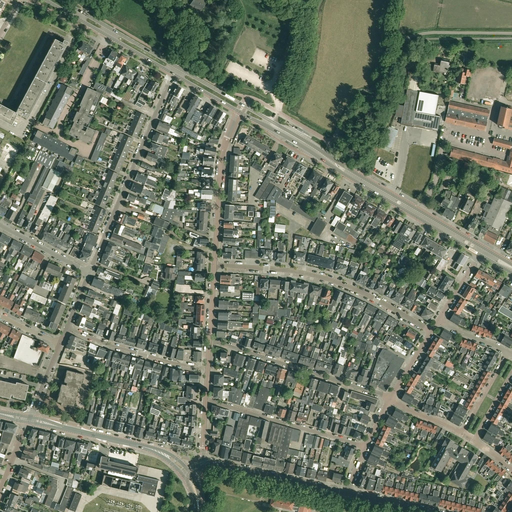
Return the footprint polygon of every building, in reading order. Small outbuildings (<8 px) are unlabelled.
[(193,0),(190,5),(194,7),(200,11),(206,1),(204,0),(193,0)] [(0,103),(0,118),(11,125),(17,113),(27,118),(68,42),(64,40),(62,43),(55,39),(16,112),(0,103)] [(83,53),(88,44),(86,43),(85,43),(83,42),(79,48),(75,54),(77,55),(80,51),(83,53)] [(91,46),(88,44),(83,53),(80,57),(86,61),(90,54),(89,54),(93,48),(91,47),(91,46)] [(103,64),(100,72),(103,74),(108,66),(107,66),(111,60),(116,63),(119,58),(116,56),(118,54),(117,54),(117,53),(115,52),(112,51),(107,59),(106,58),(103,64)] [(121,55),(117,63),(113,70),(120,74),(124,67),(122,65),(126,58),(121,55)] [(442,58),(442,57),(440,65),(438,65),(438,64),(434,63),(433,71),(439,72),(439,70),(447,71),(446,74),(447,70),(448,70),(448,69),(447,69),(449,59),(449,60),(442,59),(442,58)] [(81,68),(79,73),(83,75),(85,70),(87,66),(84,64),(83,64),(81,68)] [(131,69),(128,67),(128,68),(126,67),(121,74),(121,75),(119,79),(121,81),(124,76),(126,77),(131,69)] [(134,70),(131,69),(126,77),(129,79),(126,83),(129,85),(136,72),(134,71),(134,70)] [(463,73),(459,72),(457,82),(464,84),(466,75),(469,76),(470,70),(464,69),(463,73)] [(401,124),(414,126),(433,130),(438,131),(441,116),(416,111),(423,74),(411,72),(404,106),(402,118),(401,124)] [(133,88),(135,89),(143,76),(141,76),(142,75),(139,73),(139,74),(138,74),(134,81),(137,82),(133,88)] [(144,77),(143,76),(135,89),(137,90),(141,85),(143,86),(147,79),(146,78),(144,77)] [(103,91),(106,86),(96,82),(93,87),(98,89),(103,91)] [(152,82),(149,87),(148,88),(145,86),(142,92),(147,95),(149,91),(153,93),(157,85),(152,82)] [(70,95),(73,89),(67,86),(67,87),(65,86),(66,86),(65,86),(62,84),(62,85),(61,85),(60,86),(61,87),(59,90),(70,95)] [(110,95),(111,92),(113,89),(106,85),(104,91),(110,95)] [(170,101),(172,102),(181,88),(177,85),(171,94),(173,95),(170,101)] [(77,138),(90,144),(95,131),(88,127),(103,91),(98,89),(97,92),(87,88),(79,106),(81,106),(78,112),(77,112),(72,121),(74,122),(68,134),(75,137),(75,136),(77,137),(77,138)] [(179,99),(185,90),(181,88),(172,102),(170,105),(173,106),(178,98),(179,99)] [(56,95),(67,101),(70,95),(59,90),(57,94),(57,93),(56,95)] [(56,95),(54,99),(53,101),(64,106),(67,101),(56,95)] [(187,112),(188,113),(197,97),(193,95),(188,105),(187,107),(188,108),(187,110),(188,111),(187,112)] [(109,101),(102,97),(100,102),(102,103),(100,106),(103,108),(104,104),(106,105),(108,107),(110,104),(108,103),(109,101)] [(197,97),(188,113),(186,118),(189,120),(192,114),(193,114),(196,109),(199,104),(201,100),(197,97)] [(51,107),(61,112),(64,106),(53,101),(52,102),(53,103),(51,107)] [(459,125),(459,124),(463,104),(450,101),(446,121),(452,123),(452,124),(459,125)] [(202,125),(203,124),(205,120),(213,107),(209,104),(206,110),(204,113),(202,117),(204,118),(203,119),(200,124),(202,125)] [(470,106),(463,104),(459,124),(465,126),(470,106)] [(511,108),(509,108),(509,107),(504,105),(503,107),(501,106),(497,124),(500,125),(500,127),(507,129),(510,118),(511,118),(511,109),(511,108)] [(61,112),(51,107),(50,106),(49,108),(50,108),(48,112),(58,118),(61,112)] [(465,126),(472,127),(476,107),(470,106),(465,126)] [(205,120),(207,121),(210,117),(212,118),(214,113),(217,109),(213,107),(205,120)] [(490,110),(476,107),(472,127),(485,130),(490,110)] [(192,118),(197,122),(202,113),(196,110),(192,118)] [(215,120),(213,125),(211,128),(214,129),(215,126),(223,112),(219,110),(214,119),(215,120)] [(45,118),(55,123),(58,118),(48,112),(47,112),(46,114),(47,114),(45,118)] [(131,114),(131,116),(143,121),(146,116),(137,112),(135,116),(131,114)] [(226,114),(223,112),(215,126),(217,127),(219,122),(223,125),(225,121),(223,120),(226,114)] [(166,115),(163,121),(169,124),(172,118),(166,115)] [(132,123),(141,127),(143,121),(131,116),(130,118),(133,119),(132,123)] [(45,118),(43,120),(42,122),(43,122),(42,124),(45,125),(44,125),(45,125),(47,126),(46,126),(47,126),(47,127),(48,126),(53,129),(55,123),(45,118)] [(173,133),(178,135),(179,132),(169,128),(170,126),(159,121),(157,125),(173,132),(173,133)] [(127,125),(126,127),(139,132),(141,127),(132,123),(130,126),(127,125)] [(177,136),(178,135),(173,133),(173,132),(157,125),(156,130),(167,135),(168,132),(177,136)] [(181,130),(190,135),(192,131),(183,126),(181,130)] [(136,138),(139,132),(126,127),(126,129),(129,130),(127,134),(136,138)] [(43,133),(38,130),(35,136),(34,137),(33,141),(33,142),(34,143),(35,142),(38,144),(43,133)] [(155,132),(153,136),(168,142),(169,140),(163,138),(164,135),(155,132)] [(43,147),(44,146),(49,136),(43,133),(38,144),(42,146),(41,146),(43,147)] [(116,136),(115,139),(130,145),(133,139),(124,135),(122,139),(116,136)] [(247,146),(252,138),(247,135),(245,138),(242,137),(238,143),(243,146),(244,144),(247,146)] [(44,146),(47,148),(47,149),(49,150),(55,139),(49,136),(44,146)] [(247,146),(252,149),(256,141),(252,138),(247,146)] [(511,148),(511,143),(511,142),(494,138),(493,144),(511,148)] [(55,152),(60,142),(55,139),(49,150),(50,151),(51,150),(55,152)] [(119,147),(128,151),(130,145),(115,139),(114,140),(121,143),(119,147)] [(252,149),(256,151),(261,144),(256,141),(252,149)] [(60,142),(55,152),(54,153),(56,154),(56,153),(60,155),(66,145),(60,142)] [(150,145),(149,145),(148,147),(149,148),(149,149),(156,152),(155,155),(163,159),(164,156),(162,155),(165,148),(164,147),(159,145),(156,144),(155,145),(151,143),(150,145)] [(197,146),(197,148),(215,152),(216,148),(213,147),(214,143),(208,143),(206,143),(205,147),(197,146)] [(256,151),(261,154),(266,146),(261,144),(256,151)] [(25,149),(33,154),(35,149),(27,145),(25,149)] [(66,158),(71,147),(66,145),(60,155),(60,156),(62,157),(62,156),(66,158)] [(271,149),(266,146),(261,154),(266,157),(271,149)] [(66,158),(69,160),(70,161),(71,160),(71,161),(73,157),(73,158),(73,157),(74,156),(77,150),(71,147),(66,158)] [(114,149),(113,150),(126,156),(128,151),(119,147),(117,150),(114,149)] [(472,163),(474,153),(453,147),(450,157),(472,163)] [(215,152),(197,148),(196,151),(204,152),(204,154),(214,156),(215,152)] [(123,162),(126,156),(113,150),(113,152),(116,153),(114,158),(123,162)] [(148,152),(145,158),(154,162),(155,161),(160,163),(161,161),(161,160),(162,158),(148,152)] [(39,163),(45,166),(50,168),(55,159),(52,157),(51,158),(39,153),(35,161),(39,163)] [(269,164),(272,167),(276,169),(279,163),(280,163),(282,159),(281,159),(282,158),(279,156),(279,155),(276,153),(272,158),(270,160),(271,161),(269,164)] [(483,166),(486,156),(474,153),(472,163),(483,166)] [(78,155),(74,163),(80,165),(83,158),(78,155)] [(296,161),(287,156),(281,165),(284,167),(280,172),(284,175),(288,169),(290,170),(296,161)] [(495,169),(498,159),(493,158),(486,156),(483,166),(495,169)] [(110,160),(109,161),(121,167),(123,162),(114,158),(113,161),(110,160)] [(70,166),(55,159),(50,168),(49,171),(48,174),(46,176),(45,179),(44,181),(43,184),(41,186),(52,191),(61,173),(62,174),(64,171),(67,172),(70,166)] [(103,161),(108,163),(112,165),(110,168),(119,172),(121,167),(109,161),(104,159),(103,161)] [(511,161),(507,161),(507,162),(502,161),(502,160),(498,159),(495,169),(511,173),(511,161)] [(157,170),(158,169),(142,162),(140,167),(154,173),(155,171),(158,172),(158,171),(157,170)] [(297,168),(292,177),(291,178),(293,179),(295,176),(301,179),(299,183),(303,185),(307,180),(301,177),(307,168),(306,168),(306,167),(304,166),(303,166),(301,165),(298,169),(297,168)] [(100,171),(99,173),(116,180),(118,174),(109,170),(107,174),(100,171)] [(316,172),(314,171),(310,177),(309,177),(307,180),(303,185),(299,192),(304,194),(311,183),(310,182),(311,181),(315,183),(318,178),(320,179),(322,176),(319,174),(316,172)] [(137,172),(136,177),(154,184),(155,182),(146,178),(147,176),(137,172)] [(106,178),(104,182),(113,186),(116,180),(99,173),(98,175),(106,178)] [(153,187),(154,184),(136,177),(134,181),(144,185),(144,183),(153,187)] [(323,201),(324,199),(326,196),(325,195),(333,183),(330,182),(330,180),(328,179),(326,180),(320,190),(323,192),(322,194),(323,194),(320,200),(323,201)] [(99,186),(111,191),(113,186),(104,182),(103,185),(100,184),(99,186)] [(146,188),(143,187),(133,183),(131,187),(150,194),(151,192),(145,190),(146,188)] [(264,192),(263,195),(261,197),(260,199),(264,199),(267,200),(271,200),(276,200),(277,200),(280,195),(282,191),(269,183),(269,184),(267,187),(266,189),(264,192)] [(324,199),(327,201),(329,196),(330,197),(333,192),(335,193),(339,186),(339,185),(337,184),(336,184),(335,183),(328,195),(327,194),(326,196),(324,199)] [(101,189),(100,193),(109,197),(111,191),(99,186),(98,187),(101,189)] [(495,243),(496,241),(501,230),(511,204),(511,191),(500,186),(496,195),(491,204),(491,205),(486,203),(486,205),(484,204),(483,207),(484,207),(484,208),(483,210),(485,211),(483,217),(481,216),(480,217),(479,219),(482,221),(482,223),(483,223),(484,222),(487,224),(484,228),(481,226),(480,229),(479,228),(475,235),(476,235),(483,239),(484,237),(495,243)] [(131,187),(130,191),(140,195),(140,193),(149,196),(148,198),(153,200),(154,196),(150,194),(131,187)] [(345,210),(353,196),(344,191),(336,204),(345,210)] [(444,197),(441,203),(440,205),(446,208),(446,207),(450,201),(451,200),(450,199),(452,192),(446,191),(445,196),(444,197)] [(95,195),(94,197),(106,202),(109,197),(100,193),(98,197),(95,195)] [(35,201),(36,198),(36,197),(32,195),(30,194),(27,200),(33,203),(34,203),(35,201)] [(141,197),(140,198),(129,194),(126,200),(133,203),(135,200),(139,201),(139,203),(144,205),(145,204),(146,204),(148,200),(141,197)] [(36,225),(32,232),(37,234),(38,231),(40,227),(38,226),(42,220),(43,221),(44,218),(48,219),(49,216),(50,215),(51,211),(53,208),(54,205),(58,198),(56,198),(51,195),(44,208),(35,225),(36,225)] [(349,216),(351,213),(360,198),(358,197),(358,196),(356,195),(356,196),(355,196),(351,203),(353,204),(347,215),(349,216)] [(462,211),(468,214),(474,201),(469,199),(470,198),(466,196),(463,203),(465,205),(462,211)] [(106,202),(94,197),(93,199),(97,200),(95,204),(104,208),(106,202)] [(28,229),(32,222),(30,221),(31,218),(32,218),(34,215),(33,215),(35,212),(37,208),(38,205),(39,203),(40,200),(36,198),(35,201),(34,203),(32,206),(31,210),(29,213),(27,216),(26,219),(27,219),(23,227),(25,228),(26,229),(27,229),(28,229)] [(362,199),(360,198),(351,213),(355,215),(364,201),(363,200),(364,200),(362,199)] [(456,203),(455,202),(455,204),(453,206),(446,218),(451,220),(452,218),(455,212),(460,202),(461,201),(457,199),(456,203)] [(0,215),(3,217),(7,209),(10,203),(6,200),(0,211),(0,215)] [(300,207),(301,207),(304,208),(306,210),(307,207),(310,203),(305,200),(300,207)] [(446,207),(446,208),(442,215),(446,218),(453,206),(455,204),(455,202),(453,201),(449,208),(446,207)] [(361,221),(371,205),(369,204),(369,203),(367,202),(366,203),(360,213),(362,214),(359,219),(361,221)] [(199,211),(210,211),(211,205),(207,205),(207,203),(200,203),(197,203),(197,207),(192,207),(191,210),(197,210),(199,210),(199,211)] [(372,206),(371,205),(361,221),(364,222),(369,214),(371,216),(375,208),(375,207),(374,206),(372,206)] [(88,210),(91,212),(104,216),(106,211),(97,207),(95,211),(89,208),(88,210)] [(168,220),(171,223),(172,221),(174,215),(175,215),(176,209),(173,209),(172,209),(169,209),(164,208),(162,215),(161,217),(168,220)] [(373,226),(383,211),(378,208),(373,216),(375,217),(371,225),(373,226)] [(12,221),(16,213),(10,210),(6,217),(12,221)] [(23,210),(21,214),(16,224),(17,224),(17,225),(18,225),(19,225),(22,226),(24,220),(23,220),(26,212),(23,210)] [(197,213),(197,217),(199,218),(207,218),(208,212),(199,212),(199,211),(199,210),(197,210),(191,210),(184,210),(184,212),(197,213)] [(387,213),(383,211),(373,226),(376,228),(380,220),(382,221),(387,213)] [(104,216),(91,212),(91,213),(94,215),(92,218),(101,222),(104,216)] [(130,215),(129,217),(128,216),(120,213),(118,217),(135,224),(136,220),(137,218),(130,215)] [(341,218),(336,216),(331,224),(336,227),(340,220),(341,218)] [(390,227),(394,219),(394,218),(392,217),(391,217),(390,217),(389,216),(386,221),(385,220),(381,227),(384,228),(386,225),(390,227)] [(472,221),(468,228),(467,230),(473,233),(475,235),(479,228),(477,227),(478,224),(479,225),(480,222),(482,223),(482,221),(479,219),(480,217),(477,216),(475,218),(474,217),(472,221)] [(124,224),(125,223),(134,226),(135,224),(118,217),(117,221),(124,224)] [(153,224),(166,229),(169,223),(156,217),(153,224)] [(85,219),(85,221),(99,228),(101,222),(92,218),(91,222),(85,219)] [(319,219),(318,218),(315,222),(310,232),(313,233),(319,237),(327,223),(319,219)] [(80,221),(86,224),(89,225),(88,229),(97,233),(99,228),(85,221),(81,219),(80,221)] [(336,227),(343,231),(343,230),(346,226),(342,223),(343,221),(340,220),(336,227)] [(397,233),(399,231),(401,227),(400,227),(402,223),(401,223),(401,222),(400,222),(399,222),(397,221),(392,230),(397,233)] [(116,223),(115,228),(134,235),(135,233),(130,231),(124,229),(125,227),(116,223)] [(43,241),(48,232),(46,231),(48,228),(48,227),(49,225),(47,224),(39,239),(43,241)] [(207,231),(207,224),(199,224),(195,224),(195,226),(199,226),(198,230),(197,230),(197,231),(204,234),(205,234),(205,231),(207,231)] [(274,232),(282,233),(284,233),(285,225),(283,225),(275,225),(274,232)] [(407,245),(408,243),(415,231),(414,230),(413,229),(412,229),(410,228),(411,228),(408,226),(405,225),(396,239),(392,245),(400,250),(403,244),(403,243),(407,245)] [(43,241),(47,243),(55,228),(54,227),(50,234),(48,232),(43,241)] [(157,239),(162,240),(161,243),(166,245),(168,240),(169,237),(164,235),(166,231),(158,227),(156,234),(154,237),(157,239)] [(348,235),(343,231),(336,227),(333,232),(345,239),(348,235)] [(47,243),(51,245),(56,237),(54,236),(58,229),(55,228),(47,243)] [(99,235),(83,228),(80,234),(82,235),(82,236),(87,239),(86,240),(81,238),(80,240),(94,247),(99,235)] [(115,228),(113,232),(122,235),(122,233),(128,235),(133,238),(134,235),(115,228)] [(357,229),(356,232),(353,237),(356,239),(359,234),(360,234),(362,232),(357,229)] [(51,245),(56,248),(60,239),(64,232),(62,231),(58,238),(56,237),(51,245)] [(200,244),(208,245),(208,244),(208,243),(209,242),(208,242),(208,239),(201,238),(201,236),(199,235),(190,231),(189,234),(197,238),(196,239),(195,239),(196,240),(193,246),(192,246),(192,247),(201,247),(200,247),(200,244)] [(419,246),(425,236),(417,231),(412,239),(416,241),(414,244),(419,246)] [(56,248),(59,250),(67,235),(66,234),(62,240),(60,239),(56,248)] [(112,234),(110,239),(121,244),(122,240),(126,242),(125,244),(132,247),(139,250),(141,245),(134,243),(112,234)] [(59,250),(63,252),(68,243),(66,242),(68,239),(67,239),(69,236),(67,235),(59,250)] [(299,245),(298,246),(297,252),(295,252),(293,260),(294,260),(294,261),(296,261),(299,261),(303,237),(303,236),(295,235),(295,240),(299,241),(299,245)] [(356,239),(353,237),(349,235),(348,235),(345,239),(356,246),(358,240),(356,239)] [(6,236),(0,247),(0,249),(2,250),(5,245),(6,245),(10,238),(10,237),(7,236),(6,236)] [(421,244),(427,248),(431,240),(431,239),(430,238),(428,239),(426,237),(423,242),(423,241),(421,244)] [(84,245),(83,247),(92,251),(94,247),(80,240),(76,238),(75,241),(84,245)] [(17,242),(17,241),(14,240),(13,240),(8,249),(9,251),(5,260),(7,261),(9,258),(18,242),(17,242)] [(432,240),(431,240),(427,248),(429,249),(429,250),(431,251),(436,243),(434,242),(433,241),(432,240)] [(68,243),(63,252),(68,254),(74,242),(72,241),(71,244),(68,243)] [(18,243),(18,242),(9,258),(12,259),(16,251),(18,252),(22,245),(21,244),(19,242),(18,243)] [(109,242),(107,247),(120,252),(123,253),(124,254),(125,251),(116,247),(116,245),(109,242)] [(434,252),(437,254),(441,246),(441,245),(440,245),(438,245),(436,243),(431,251),(433,253),(434,252)] [(17,269),(21,262),(28,248),(24,245),(20,253),(22,254),(14,268),(17,269)] [(92,251),(83,247),(83,249),(75,245),(74,247),(91,255),(92,251)] [(443,246),(441,246),(437,254),(442,257),(446,250),(444,248),(444,247),(443,246)] [(75,256),(79,259),(86,262),(88,262),(91,255),(74,247),(70,255),(72,256),(74,258),(75,256)] [(120,252),(107,247),(105,250),(113,254),(116,255),(117,253),(121,255),(123,253),(120,252)] [(146,256),(145,259),(144,263),(151,264),(155,250),(149,247),(146,256)] [(33,250),(28,248),(21,262),(23,263),(27,256),(29,257),(33,250)] [(222,255),(223,255),(223,258),(235,259),(236,256),(232,256),(232,253),(232,248),(225,248),(225,252),(223,252),(223,253),(222,253),(222,255)] [(116,255),(113,254),(105,250),(104,254),(119,261),(120,258),(115,256),(116,255)] [(39,254),(34,251),(31,258),(33,259),(31,264),(33,265),(39,254)] [(461,253),(455,261),(457,262),(454,268),(458,271),(461,265),(463,266),(468,258),(467,257),(461,253)] [(34,270),(37,266),(39,262),(40,263),(44,256),(39,254),(33,265),(31,264),(29,267),(34,270)] [(122,262),(119,261),(104,254),(102,259),(100,263),(108,266),(110,261),(121,265),(122,262)] [(385,256),(381,254),(379,257),(383,259),(382,262),(386,264),(389,259),(385,256)] [(402,254),(397,263),(403,267),(408,258),(402,254)] [(321,258),(315,256),(313,265),(317,266),(317,265),(319,265),(321,258)] [(322,258),(321,258),(319,265),(320,265),(321,266),(326,268),(328,259),(322,258)] [(448,262),(443,258),(436,268),(442,272),(448,262)] [(328,259),(326,268),(331,269),(331,268),(332,268),(334,261),(328,259)] [(338,271),(340,272),(344,260),(342,260),(340,264),(337,263),(335,270),(336,270),(336,271),(338,272),(338,271)] [(355,272),(358,266),(359,265),(351,262),(351,261),(349,267),(350,267),(347,275),(348,276),(349,276),(350,276),(353,277),(355,272)] [(45,271),(51,274),(54,265),(48,263),(45,271)] [(145,264),(142,273),(147,274),(148,269),(151,270),(152,266),(145,264)] [(60,268),(54,265),(51,274),(57,276),(60,268)] [(359,282),(360,283),(367,269),(368,268),(365,267),(363,272),(361,271),(356,281),(357,281),(357,282),(358,283),(359,282)] [(96,273),(105,276),(106,274),(114,277),(114,278),(118,279),(120,275),(106,269),(105,271),(98,268),(96,273)] [(367,269),(360,283),(362,284),(364,285),(365,285),(368,277),(366,276),(369,270),(367,269)] [(484,273),(479,270),(475,276),(474,278),(477,280),(478,278),(480,280),(484,273)] [(184,285),(184,281),(185,276),(192,276),(193,276),(192,280),(193,282),(197,282),(197,281),(203,281),(203,274),(198,274),(198,273),(192,273),(192,272),(178,271),(177,275),(181,276),(180,285),(184,285)] [(22,273),(17,282),(26,286),(28,287),(32,289),(37,281),(33,279),(24,274),(22,273)] [(375,290),(377,291),(378,292),(385,278),(388,274),(385,273),(384,275),(383,275),(379,282),(378,282),(374,290),(375,290)] [(388,274),(385,278),(378,292),(380,293),(382,294),(383,294),(387,286),(384,285),(387,280),(387,279),(389,280),(392,275),(388,273),(388,274)] [(484,273),(480,280),(482,281),(483,281),(485,284),(486,282),(487,282),(490,276),(489,276),(490,275),(487,273),(486,274),(484,273)] [(370,279),(366,286),(372,289),(379,275),(375,274),(372,281),(370,279)] [(437,276),(441,279),(451,284),(451,283),(452,283),(453,281),(453,280),(447,276),(445,278),(439,274),(437,276)] [(67,276),(65,282),(74,285),(76,279),(67,276)] [(487,289),(490,291),(496,280),(491,277),(490,276),(487,282),(487,283),(486,285),(486,286),(489,287),(487,289)] [(94,277),(92,281),(102,285),(108,288),(111,289),(112,286),(103,283),(104,281),(94,277)] [(392,288),(394,284),(397,286),(399,280),(394,278),(385,295),(386,296),(388,297),(389,297),(394,289),(392,288)] [(422,278),(420,282),(418,285),(423,288),(427,282),(422,278)] [(438,279),(436,281),(448,288),(449,287),(450,287),(451,286),(450,285),(451,284),(441,279),(440,281),(438,279)] [(279,289),(280,281),(271,280),(270,288),(269,288),(269,292),(274,293),(274,288),(279,289)] [(502,283),(496,280),(490,291),(492,292),(493,290),(496,292),(498,289),(502,283)] [(448,290),(448,288),(436,281),(435,283),(440,286),(439,288),(446,293),(446,292),(447,292),(448,291),(448,290)] [(63,288),(71,291),(74,285),(65,282),(63,288)] [(153,289),(151,294),(150,295),(154,297),(159,287),(152,284),(151,287),(150,288),(153,289)] [(112,286),(111,289),(108,288),(102,285),(102,286),(102,288),(105,289),(105,291),(108,293),(108,292),(110,293),(118,297),(120,292),(123,293),(124,291),(112,286)] [(311,307),(313,301),(317,286),(315,286),(315,285),(313,285),(312,285),(310,293),(312,294),(311,300),(309,300),(308,306),(311,307)] [(478,295),(474,293),(473,292),(475,289),(469,285),(466,291),(476,297),(478,295)] [(500,294),(498,297),(500,299),(508,287),(504,285),(498,294),(500,294)] [(151,287),(148,286),(144,296),(149,298),(150,295),(151,294),(153,289),(150,288),(151,287)] [(319,287),(317,286),(313,301),(316,302),(317,296),(320,296),(322,288),(321,287),(319,287)] [(440,303),(442,299),(443,299),(445,296),(445,295),(430,286),(428,290),(426,294),(433,298),(440,303)] [(394,300),(395,301),(403,288),(401,287),(397,292),(395,291),(391,298),(392,299),(392,300),(393,300),(394,300)] [(403,288),(395,301),(397,302),(398,303),(399,303),(404,296),(402,295),(405,289),(405,288),(404,287),(403,288)] [(511,289),(508,287),(500,299),(502,300),(504,297),(506,298),(511,289)] [(63,288),(60,294),(69,297),(71,291),(63,288)] [(323,305),(324,304),(328,305),(331,295),(330,294),(331,291),(330,291),(329,290),(328,289),(327,290),(326,289),(325,292),(323,291),(319,303),(323,305)] [(402,304),(402,305),(403,306),(404,306),(405,307),(413,294),(415,291),(412,289),(407,298),(405,297),(401,304),(402,304)] [(97,293),(89,290),(87,295),(94,298),(95,296),(103,299),(104,296),(97,293)] [(342,297),(344,293),(341,292),(340,291),(337,290),(331,304),(329,304),(327,310),(331,311),(333,306),(335,306),(337,301),(340,302),(342,297)] [(473,298),(475,299),(475,300),(480,302),(481,300),(476,297),(466,291),(462,296),(468,299),(470,296),(473,298)] [(255,300),(255,301),(259,301),(260,301),(260,296),(254,295),(254,293),(243,292),(242,299),(255,300)] [(1,305),(5,307),(12,294),(10,293),(7,299),(5,298),(1,305)] [(14,295),(12,294),(5,307),(10,309),(14,303),(11,301),(14,295)] [(66,303),(69,297),(60,294),(58,300),(66,303)] [(344,302),(343,305),(342,308),(340,312),(341,313),(342,314),(344,309),(350,296),(348,295),(346,294),(342,301),(344,302)] [(414,296),(415,295),(414,294),(413,294),(405,307),(406,307),(406,308),(408,309),(409,309),(413,301),(416,298),(414,297),(414,296)] [(354,297),(352,296),(352,297),(350,296),(344,309),(347,310),(348,309),(350,310),(351,305),(352,305),(355,298),(354,298),(354,297)] [(94,299),(94,300),(86,297),(84,302),(92,305),(93,303),(100,305),(101,302),(94,299)] [(424,299),(437,307),(440,303),(432,299),(431,301),(429,301),(430,300),(425,297),(424,299)] [(134,298),(130,301),(136,306),(139,303),(134,298)] [(458,302),(464,306),(469,309),(470,307),(467,305),(466,304),(467,301),(461,298),(458,302)] [(11,311),(16,313),(22,300),(21,299),(20,299),(17,305),(15,304),(11,311)] [(352,316),(354,316),(354,317),(355,314),(362,301),(359,300),(360,300),(358,299),(357,299),(353,307),(355,308),(353,313),(352,316)] [(428,306),(435,311),(437,307),(424,299),(422,302),(425,303),(427,304),(428,303),(429,304),(428,306)] [(25,301),(22,300),(16,313),(20,315),(24,308),(22,307),(25,301)] [(277,317),(277,315),(278,309),(278,301),(268,300),(267,311),(259,309),(259,315),(265,316),(269,316),(275,317),(277,317)] [(120,303),(117,301),(116,305),(113,314),(112,314),(109,321),(112,322),(112,324),(109,330),(108,330),(105,338),(109,340),(114,323),(116,318),(121,306),(119,305),(120,303)] [(365,303),(366,303),(364,302),(362,301),(355,314),(354,317),(354,316),(351,323),(353,324),(360,310),(362,311),(366,303),(365,303)] [(415,301),(413,306),(416,307),(418,309),(427,314),(427,315),(431,318),(434,313),(426,308),(424,310),(417,306),(419,303),(415,301)] [(54,309),(63,312),(65,306),(56,302),(54,309)] [(456,306),(462,310),(463,308),(464,309),(468,311),(469,309),(464,306),(458,302),(456,306)] [(83,304),(81,308),(95,314),(96,312),(92,310),(92,308),(83,304)] [(361,328),(363,325),(365,320),(373,307),(371,306),(370,305),(369,304),(368,304),(364,312),(366,313),(359,327),(361,328)] [(104,311),(107,313),(111,315),(112,312),(99,306),(98,309),(99,310),(99,309),(104,311)] [(425,319),(429,321),(431,318),(427,315),(427,314),(418,309),(416,307),(413,306),(410,310),(413,312),(414,310),(416,312),(417,311),(422,314),(420,316),(424,318),(425,319)] [(461,312),(462,310),(456,306),(453,311),(464,317),(466,315),(462,313),(461,312)] [(499,311),(511,319),(511,311),(502,306),(499,311)] [(376,308),(375,307),(374,307),(373,307),(365,320),(363,325),(365,326),(370,316),(373,317),(377,309),(376,308)] [(23,317),(29,319),(33,311),(26,308),(23,317)] [(99,316),(95,314),(81,308),(79,313),(89,316),(88,317),(93,319),(93,316),(98,318),(99,316)] [(54,309),(51,314),(60,318),(63,312),(54,309)] [(287,310),(278,309),(277,315),(281,316),(284,317),(286,317),(287,310)] [(372,327),(374,328),(376,326),(384,312),(382,311),(380,310),(379,310),(374,318),(377,319),(375,321),(372,327)] [(39,313),(33,311),(29,319),(35,322),(35,321),(38,322),(41,317),(42,315),(39,313)] [(384,312),(376,326),(374,328),(374,329),(377,330),(379,327),(378,327),(380,323),(382,325),(383,323),(388,315),(387,315),(387,314),(386,313),(385,313),(384,312)] [(452,317),(465,324),(466,322),(461,320),(463,318),(454,313),(452,317)] [(51,314),(49,320),(58,324),(60,318),(51,314)] [(78,315),(76,320),(93,327),(94,325),(85,321),(86,318),(78,315)] [(387,330),(389,326),(394,318),(392,317),(391,317),(389,316),(383,327),(387,330)] [(464,326),(465,324),(452,317),(450,320),(458,325),(459,323),(464,326)] [(479,324),(479,326),(476,333),(481,335),(483,328),(485,323),(487,318),(485,317),(484,317),(482,322),(481,325),(479,324)] [(118,319),(116,318),(114,323),(109,340),(113,341),(116,333),(114,332),(118,319)] [(391,327),(390,329),(389,329),(387,333),(390,335),(398,321),(396,320),(396,319),(394,318),(389,326),(391,327)] [(55,330),(58,324),(49,320),(46,326),(55,330)] [(93,327),(76,320),(75,325),(82,328),(82,329),(87,331),(87,328),(92,330),(93,329),(93,327)] [(227,329),(228,329),(233,330),(233,327),(250,328),(252,328),(252,324),(252,323),(235,322),(228,321),(228,322),(218,322),(218,329),(224,329),(227,329)] [(408,328),(409,327),(402,323),(400,321),(397,326),(400,328),(401,326),(403,327),(405,328),(404,330),(406,331),(403,336),(407,338),(408,336),(411,337),(413,339),(413,338),(414,338),(415,336),(415,335),(416,333),(408,328)] [(119,343),(124,328),(125,326),(122,325),(119,335),(117,334),(115,342),(119,343)] [(137,348),(139,349),(144,334),(146,326),(144,325),(140,338),(141,339),(141,340),(138,339),(136,347),(137,348)] [(491,331),(488,330),(486,337),(490,338),(493,332),(495,326),(492,325),(491,329),(492,330),(491,331)] [(0,338),(2,340),(3,337),(5,334),(7,335),(11,328),(6,326),(0,337),(0,338)] [(135,327),(132,326),(130,332),(131,332),(129,337),(127,337),(124,344),(129,346),(135,327)] [(138,327),(135,327),(129,346),(134,347),(136,339),(134,339),(135,333),(136,333),(138,327)] [(11,337),(9,341),(8,343),(10,344),(17,331),(12,329),(9,336),(11,337)] [(444,329),(442,333),(455,341),(456,339),(452,336),(453,334),(444,329)] [(12,345),(14,343),(15,340),(18,341),(21,334),(17,331),(10,344),(12,345)] [(252,348),(257,350),(263,332),(261,331),(259,339),(256,338),(255,341),(254,341),(252,348)] [(150,343),(147,351),(151,352),(155,340),(157,333),(154,332),(152,341),(152,343),(150,343)] [(241,332),(239,337),(242,338),(243,335),(246,336),(247,338),(244,346),(249,348),(253,335),(250,334),(250,333),(247,333),(241,332)] [(265,333),(263,332),(257,350),(263,352),(265,345),(266,340),(264,338),(265,333)] [(388,340),(394,344),(396,340),(402,343),(401,344),(410,349),(411,348),(412,348),(412,347),(412,346),(413,344),(393,332),(388,340)] [(155,340),(151,352),(156,353),(158,345),(158,344),(157,344),(160,334),(157,333),(155,340)] [(454,342),(455,341),(442,333),(440,337),(448,342),(449,340),(454,342)] [(13,358),(39,368),(46,352),(47,353),(49,347),(48,345),(25,336),(22,334),(13,358)] [(499,334),(498,336),(511,344),(511,342),(511,339),(505,335),(504,337),(499,334)] [(78,340),(79,338),(71,335),(70,335),(69,339),(84,345),(85,343),(81,342),(81,341),(78,340)] [(265,352),(268,353),(269,351),(270,351),(271,346),(274,336),(272,335),(269,345),(267,344),(265,352)] [(269,351),(268,353),(272,355),(275,347),(273,346),(276,337),(274,336),(271,346),(270,351),(269,351)] [(437,336),(434,341),(440,344),(442,342),(443,343),(442,343),(446,346),(448,343),(443,340),(437,336)] [(509,348),(511,344),(498,336),(497,338),(502,341),(500,343),(509,348)] [(170,357),(175,337),(174,337),(170,348),(168,347),(166,356),(170,357)] [(175,349),(176,343),(178,338),(175,337),(170,357),(174,358),(176,350),(175,349)] [(282,337),(280,343),(278,348),(276,353),(277,353),(277,356),(279,357),(282,349),(283,349),(284,346),(282,345),(285,338),(282,337)] [(373,345),(378,346),(381,340),(376,337),(375,340),(372,344),(372,345),(373,345)] [(67,343),(75,347),(76,345),(83,348),(85,348),(86,346),(84,345),(69,339),(67,343)] [(158,353),(161,354),(164,355),(166,347),(164,346),(165,342),(165,340),(162,339),(158,353)] [(361,341),(358,352),(362,353),(363,349),(366,350),(368,344),(361,341)] [(440,344),(434,341),(432,345),(438,349),(442,351),(444,349),(440,347),(439,347),(440,344)] [(467,341),(465,347),(463,353),(466,353),(467,350),(466,349),(467,348),(470,349),(472,342),(467,341)] [(284,350),(281,358),(285,359),(285,356),(287,356),(288,351),(291,343),(288,342),(287,347),(284,346),(283,350),(284,350)] [(84,350),(75,347),(67,343),(65,347),(73,351),(74,349),(80,351),(83,353),(84,350)] [(285,356),(285,359),(289,360),(292,352),(290,352),(293,343),(291,343),(288,351),(287,356),(285,356)] [(432,345),(429,349),(435,353),(436,351),(437,350),(438,350),(437,352),(441,354),(442,351),(438,349),(432,345)] [(292,352),(289,360),(293,361),(294,359),(293,358),(295,353),(297,348),(297,346),(296,346),(293,353),(292,352)] [(298,363),(301,364),(302,361),(303,362),(305,356),(307,349),(308,347),(306,346),(304,351),(303,356),(301,355),(298,363)] [(345,348),(344,348),(340,346),(338,352),(341,353),(337,364),(335,363),(332,374),(336,375),(345,348)] [(383,349),(380,352),(379,355),(390,362),(390,363),(391,364),(391,363),(396,366),(397,365),(400,367),(404,360),(388,350),(389,348),(385,346),(383,349)] [(101,359),(101,358),(107,359),(105,366),(107,367),(112,351),(107,350),(105,349),(102,348),(99,347),(95,355),(94,358),(92,364),(96,365),(98,358),(101,359)] [(343,366),(344,362),(343,362),(347,349),(345,348),(336,375),(341,377),(344,366),(343,366)] [(491,352),(490,355),(497,358),(499,354),(493,350),(487,348),(486,351),(490,352),(491,352)] [(202,352),(193,351),(192,354),(191,354),(191,350),(183,349),(179,349),(178,349),(175,359),(191,362),(192,361),(193,361),(192,362),(195,362),(195,361),(201,362),(202,352)] [(434,355),(435,353),(429,349),(426,354),(432,357),(437,360),(439,357),(435,355),(435,356),(434,355)] [(306,365),(307,366),(310,367),(311,364),(310,364),(312,359),(314,354),(314,351),(312,351),(310,358),(308,357),(306,365)] [(319,352),(315,351),(314,351),(314,354),(312,359),(310,364),(311,364),(310,367),(313,368),(316,360),(319,352)] [(220,361),(225,361),(224,363),(226,363),(227,362),(230,363),(231,362),(231,356),(227,356),(228,353),(221,352),(220,361)] [(117,363),(119,364),(122,354),(117,353),(113,368),(115,369),(117,363)] [(233,369),(235,370),(240,355),(235,353),(234,359),(233,359),(231,363),(234,364),(233,369)] [(318,361),(315,369),(318,370),(319,366),(320,367),(322,362),(321,362),(324,355),(322,354),(320,361),(318,361)] [(490,355),(489,357),(488,356),(484,354),(483,356),(488,359),(494,362),(497,358),(490,355)] [(125,366),(127,366),(130,357),(126,355),(122,371),(124,371),(125,366)] [(240,355),(235,370),(238,371),(240,366),(242,367),(246,357),(240,355)] [(318,370),(321,371),(323,371),(323,370),(327,359),(325,358),(326,355),(324,355),(321,362),(322,362),(320,367),(319,366),(318,370)] [(369,386),(372,387),(376,388),(377,386),(385,373),(384,373),(389,365),(390,363),(390,362),(379,355),(369,386)] [(428,356),(425,360),(438,368),(440,369),(440,367),(438,366),(439,365),(435,363),(434,363),(433,362),(435,360),(428,356)] [(494,362),(488,359),(483,356),(481,359),(485,361),(487,361),(485,364),(492,367),(494,362)] [(246,378),(252,359),(248,357),(244,368),(247,369),(244,377),(246,378)] [(327,359),(323,370),(323,371),(327,372),(328,370),(327,369),(328,364),(329,364),(331,358),(329,357),(328,359),(327,359)] [(139,359),(134,380),(136,380),(137,375),(139,375),(140,370),(143,360),(139,359)] [(252,359),(246,378),(245,380),(248,381),(249,377),(249,378),(250,375),(251,375),(252,371),(253,371),(256,360),(252,359)] [(438,368),(425,360),(423,364),(430,368),(431,366),(432,367),(436,370),(436,369),(439,370),(440,369),(438,368)] [(256,377),(257,378),(262,362),(258,361),(253,376),(254,377),(256,377)] [(148,372),(151,373),(153,363),(149,362),(145,377),(147,377),(148,372)] [(266,363),(262,362),(257,378),(257,379),(261,380),(263,373),(266,363)] [(349,378),(352,370),(354,363),(351,362),(349,368),(347,367),(345,371),(346,371),(344,377),(349,378)] [(390,365),(385,373),(393,378),(400,367),(397,365),(396,366),(391,363),(391,364),(390,363),(389,365),(390,365)] [(489,371),(492,367),(485,364),(484,366),(483,365),(483,364),(480,363),(479,363),(478,365),(483,368),(489,371)] [(161,365),(158,364),(154,379),(152,383),(155,384),(156,380),(155,380),(156,379),(158,378),(161,365)] [(273,366),(272,365),(268,364),(265,373),(270,375),(273,366)] [(420,369),(433,376),(435,377),(435,376),(433,374),(434,374),(430,371),(429,372),(428,371),(430,368),(423,364),(420,369)] [(165,366),(163,366),(159,382),(162,382),(163,375),(166,376),(168,368),(167,367),(166,366),(165,367),(164,367),(165,366)] [(484,372),(482,374),(489,378),(491,373),(485,370),(480,367),(478,370),(482,372),(482,371),(484,372)] [(181,381),(181,375),(182,371),(177,370),(174,370),(174,369),(170,368),(169,380),(173,380),(177,380),(181,381)] [(286,371),(286,370),(283,369),(279,381),(277,381),(277,382),(276,384),(277,385),(278,383),(282,384),(286,371)] [(361,383),(366,369),(363,369),(361,375),(359,374),(357,382),(361,383)] [(420,369),(417,373),(424,377),(426,375),(427,375),(427,376),(431,378),(433,379),(435,377),(433,376),(420,369)] [(61,384),(57,402),(61,403),(60,405),(66,406),(66,404),(74,406),(79,386),(81,386),(84,374),(67,370),(63,384),(61,384)] [(358,372),(352,370),(349,378),(354,380),(355,375),(357,376),(358,372)] [(288,381),(291,382),(294,372),(289,371),(285,385),(287,385),(288,381)] [(415,372),(412,377),(418,380),(419,378),(420,379),(424,382),(425,379),(421,376),(415,372)] [(385,373),(377,386),(386,391),(393,378),(385,373)] [(475,376),(480,379),(486,382),(489,378),(482,374),(481,377),(479,376),(480,375),(476,373),(475,376)] [(189,381),(197,382),(198,379),(199,379),(199,376),(198,376),(198,375),(189,375),(189,378),(186,378),(186,376),(181,375),(181,381),(181,383),(189,383),(189,381)] [(484,387),(486,382),(480,379),(475,376),(473,375),(472,376),(474,378),(473,379),(477,381),(477,380),(479,381),(477,383),(484,387)] [(412,377),(409,381),(415,385),(420,387),(422,385),(418,383),(417,383),(418,380),(412,377)] [(306,398),(308,398),(310,394),(315,379),(310,378),(307,387),(309,388),(307,393),(308,393),(306,398)] [(316,390),(319,380),(315,379),(310,394),(308,398),(307,402),(309,403),(311,397),(312,397),(314,389),(316,390)] [(24,400),(28,385),(16,382),(16,384),(0,380),(0,396),(10,398),(10,396),(24,400)] [(409,381),(407,385),(413,389),(414,387),(415,387),(415,388),(418,390),(420,387),(415,385),(409,381)] [(179,382),(179,385),(178,386),(183,386),(183,388),(187,388),(186,392),(197,393),(197,390),(195,390),(195,386),(191,386),(191,383),(189,383),(181,383),(179,382)] [(331,384),(325,382),(320,399),(322,399),(322,396),(323,397),(325,392),(328,393),(331,384)] [(471,382),(470,385),(475,388),(481,391),(484,387),(477,383),(476,385),(475,384),(471,382)] [(337,396),(340,387),(331,384),(328,393),(333,395),(332,396),(335,397),(333,401),(337,402),(338,397),(337,396)] [(413,392),(412,391),(413,389),(407,385),(404,390),(410,393),(415,396),(416,393),(413,391),(413,392)] [(473,391),(472,393),(478,396),(481,392),(474,388),(469,385),(468,388),(471,390),(472,390),(473,391)] [(254,407),(264,410),(267,400),(268,396),(271,389),(266,387),(265,387),(262,386),(261,386),(259,392),(257,398),(254,407)] [(235,394),(232,403),(237,404),(241,393),(242,388),(237,387),(236,391),(235,394)] [(340,389),(339,394),(341,394),(340,398),(343,399),(342,401),(344,402),(344,403),(347,404),(349,397),(347,396),(348,392),(343,390),(340,389)] [(196,395),(197,393),(186,392),(183,391),(183,395),(183,397),(178,397),(178,399),(185,401),(190,401),(190,398),(194,399),(194,395),(196,395)] [(351,394),(350,397),(360,400),(360,399),(366,401),(365,404),(364,403),(363,407),(366,408),(365,409),(371,410),(373,411),(375,406),(375,404),(377,399),(352,391),(351,394)] [(478,396),(472,393),(471,395),(469,394),(466,392),(464,391),(463,393),(464,394),(469,397),(476,401),(478,396)] [(227,401),(232,403),(235,394),(214,392),(213,392),(213,397),(222,398),(222,395),(228,396),(227,401)] [(406,392),(404,396),(417,403),(418,401),(413,399),(414,397),(406,392)] [(246,394),(244,393),(241,403),(240,405),(248,407),(252,396),(249,395),(249,394),(247,393),(246,394)] [(473,405),(476,401),(469,397),(464,394),(463,397),(466,399),(467,398),(468,399),(467,402),(473,405)] [(253,409),(254,407),(257,398),(252,396),(248,407),(253,409)] [(401,400),(410,404),(411,402),(416,405),(417,403),(404,396),(401,400)] [(422,410),(426,412),(429,405),(431,398),(429,397),(428,400),(428,399),(426,403),(427,403),(426,404),(424,404),(422,410)] [(509,404),(510,401),(504,398),(501,402),(511,408),(511,405),(510,404),(510,405),(509,404)] [(87,416),(85,424),(91,425),(94,410),(92,409),(94,400),(89,399),(85,415),(87,416)] [(471,409),(473,405),(467,402),(466,404),(464,403),(464,402),(461,400),(459,403),(464,406),(471,409)] [(436,415),(438,408),(440,404),(437,403),(436,406),(436,407),(436,408),(434,407),(431,414),(436,415)] [(507,407),(501,403),(498,408),(504,411),(506,409),(507,410),(510,412),(511,409),(507,407)] [(290,420),(295,405),(295,404),(293,404),(292,407),(291,410),(289,410),(286,418),(290,420)] [(313,404),(312,406),(311,409),(321,412),(323,407),(318,405),(313,404)] [(453,404),(452,406),(465,413),(468,409),(459,404),(458,406),(453,404)] [(213,405),(212,411),(216,412),(216,413),(218,413),(219,413),(218,415),(228,417),(230,410),(213,405)] [(99,406),(98,410),(97,417),(95,416),(93,421),(93,425),(97,426),(100,413),(100,411),(101,407),(99,406)] [(463,417),(465,413),(452,406),(451,407),(456,410),(455,412),(463,417)] [(149,412),(157,416),(158,416),(160,412),(150,407),(149,412)] [(326,415),(325,420),(322,429),(326,430),(330,418),(331,419),(333,414),(334,408),(330,407),(329,413),(327,413),(326,415)] [(121,416),(123,408),(121,408),(117,422),(115,421),(113,431),(117,432),(121,416)] [(124,423),(122,423),(124,413),(126,413),(127,409),(123,408),(121,416),(117,432),(121,433),(124,423)] [(281,416),(281,417),(283,418),(283,417),(284,417),(286,409),(285,409),(280,408),(278,415),(281,416)] [(504,411),(498,408),(496,412),(502,415),(508,419),(509,417),(508,416),(505,414),(504,414),(503,413),(504,411)] [(108,415),(107,419),(105,419),(103,428),(107,429),(110,415),(111,413),(112,409),(109,409),(109,411),(108,413),(108,415)] [(394,412),(408,420),(409,418),(404,415),(405,413),(396,409),(394,412)] [(306,414),(304,413),(301,423),(305,424),(309,411),(307,410),(306,414)] [(408,420),(394,412),(392,416),(401,421),(402,419),(407,422),(408,420)] [(447,414),(461,422),(463,418),(454,413),(453,415),(448,412),(447,414)] [(493,416),(499,420),(501,418),(502,418),(502,419),(505,421),(506,420),(507,421),(508,419),(502,415),(496,412),(493,416)] [(125,424),(123,433),(128,434),(131,418),(132,414),(130,414),(129,418),(129,420),(128,425),(125,424)] [(138,437),(142,421),(143,417),(143,415),(141,414),(141,416),(138,416),(135,425),(136,426),(134,436),(138,437)] [(336,415),(333,414),(331,419),(332,419),(330,425),(329,429),(332,430),(331,431),(337,433),(339,424),(340,421),(335,419),(336,415)] [(341,425),(339,433),(343,434),(344,434),(347,427),(344,426),(346,418),(348,419),(349,416),(344,414),(340,425),(341,425)] [(353,417),(353,418),(356,419),(360,422),(361,421),(368,424),(371,418),(368,416),(363,414),(362,417),(355,415),(354,414),(353,417)] [(459,426),(461,422),(447,414),(446,416),(451,419),(450,421),(459,426)] [(246,440),(246,438),(250,425),(252,417),(248,416),(247,419),(240,417),(235,437),(236,437),(246,439),(246,440)] [(398,421),(390,416),(388,420),(401,427),(402,425),(397,423),(398,421)] [(501,427),(503,424),(500,423),(501,421),(499,420),(493,416),(491,421),(497,424),(501,427)] [(262,419),(252,417),(250,425),(260,427),(262,419)] [(352,420),(352,421),(352,422),(355,423),(355,424),(356,424),(359,425),(357,429),(364,432),(364,430),(365,431),(366,428),(366,427),(365,427),(366,424),(360,422),(356,419),(353,418),(352,420)] [(270,422),(262,419),(260,427),(256,443),(256,445),(260,446),(262,438),(266,439),(270,422)] [(388,420),(385,424),(394,429),(395,427),(400,429),(401,427),(388,420)] [(423,421),(418,420),(416,426),(414,432),(417,433),(418,429),(418,427),(420,428),(423,421)] [(146,431),(145,434),(144,437),(145,437),(145,438),(147,438),(148,438),(149,438),(153,422),(150,421),(150,423),(148,432),(146,431)] [(16,425),(6,423),(4,430),(3,430),(0,442),(0,467),(2,464),(1,463),(3,458),(0,456),(0,453),(4,443),(10,445),(12,438),(13,437),(17,427),(16,425)] [(162,423),(161,426),(160,434),(157,434),(156,440),(157,440),(159,441),(161,441),(165,424),(163,423),(162,423)] [(284,426),(273,423),(268,443),(274,444),(276,445),(280,446),(284,426)] [(425,430),(423,437),(425,438),(426,436),(428,432),(427,432),(427,431),(430,431),(432,425),(428,423),(425,430)] [(490,427),(503,434),(504,432),(500,430),(501,428),(492,423),(490,427)] [(168,436),(170,437),(169,443),(172,444),(172,443),(174,444),(177,428),(178,425),(175,424),(173,435),(169,434),(168,436)] [(391,428),(385,425),(382,430),(389,433),(390,431),(391,431),(391,432),(394,433),(396,431),(391,428)] [(184,426),(183,429),(186,430),(186,433),(188,434),(185,446),(187,447),(189,448),(190,447),(190,448),(192,442),(193,442),(194,437),(192,436),(194,428),(189,428),(184,426)] [(228,459),(231,449),(232,449),(235,436),(231,435),(233,427),(226,426),(222,445),(222,446),(220,457),(228,459)] [(287,459),(288,454),(287,454),(289,448),(291,440),(292,434),(293,429),(284,426),(280,446),(277,458),(274,469),(283,471),(285,462),(284,462),(285,458),(287,459)] [(502,436),(503,434),(490,427),(488,431),(496,435),(498,433),(502,436)] [(35,436),(36,430),(33,429),(32,430),(28,439),(30,440),(28,446),(33,448),(36,437),(35,436)] [(355,432),(353,437),(360,439),(362,438),(363,434),(355,430),(354,432),(355,432)] [(388,436),(389,433),(382,430),(380,435),(387,438),(391,440),(393,437),(389,435),(389,436),(388,436)] [(40,452),(40,449),(44,432),(39,431),(38,438),(40,439),(38,446),(37,451),(34,450),(34,451),(33,454),(33,455),(32,455),(33,456),(35,456),(38,457),(40,452)] [(48,440),(49,433),(44,432),(40,449),(41,449),(43,449),(44,446),(43,446),(43,445),(45,440),(48,440)] [(487,432),(485,435),(498,443),(500,441),(495,438),(496,436),(487,432)] [(380,435),(378,439),(385,442),(386,439),(387,439),(387,441),(390,442),(394,444),(395,442),(391,440),(387,438),(380,435)] [(498,445),(498,443),(485,435),(483,439),(492,444),(493,442),(498,445)] [(235,437),(234,439),(230,459),(240,461),(242,451),(241,451),(243,444),(237,442),(237,439),(236,439),(236,437),(235,437)] [(57,459),(59,448),(62,448),(64,440),(63,438),(62,438),(61,439),(59,438),(57,447),(56,447),(55,450),(54,450),(52,458),(57,459)] [(251,440),(246,438),(246,440),(246,439),(244,449),(243,454),(241,462),(246,463),(249,453),(249,451),(250,444),(251,440)] [(376,444),(382,447),(388,450),(389,450),(390,449),(388,448),(388,446),(385,445),(384,445),(385,442),(378,439),(376,444)] [(450,459),(449,458),(450,456),(461,462),(460,464),(458,463),(454,471),(455,472),(450,481),(463,488),(467,481),(468,478),(465,476),(473,463),(474,463),(477,457),(470,452),(470,453),(453,443),(454,443),(446,439),(443,445),(444,446),(436,459),(432,466),(439,470),(441,471),(444,466),(445,467),(450,459)] [(211,453),(217,454),(220,444),(221,444),(222,441),(219,440),(218,443),(213,442),(212,446),(213,446),(211,453)] [(75,442),(71,441),(66,460),(66,461),(69,462),(71,453),(72,453),(73,450),(75,442)] [(80,452),(78,460),(81,461),(82,454),(85,455),(86,453),(88,445),(87,445),(86,444),(85,444),(84,444),(82,443),(80,452)] [(277,458),(280,446),(276,445),(274,444),(272,450),(274,450),(273,452),(272,451),(268,468),(274,469),(277,458)] [(499,452),(503,456),(507,450),(511,446),(509,444),(506,447),(505,449),(503,447),(499,452)] [(252,464),(257,465),(260,448),(260,446),(256,445),(256,447),(252,464)] [(376,445),(374,449),(387,455),(388,453),(383,451),(384,449),(376,445)] [(511,446),(507,450),(503,456),(507,459),(511,453),(509,452),(510,450),(511,451),(511,448),(511,446)] [(348,447),(346,452),(353,455),(355,449),(349,447),(348,447)] [(387,455),(374,449),(372,453),(380,457),(381,455),(386,457),(387,455)] [(263,467),(268,468),(272,451),(267,450),(263,467)] [(343,455),(342,457),(341,459),(349,462),(350,460),(351,460),(353,455),(346,452),(343,451),(342,455),(343,455)] [(22,454),(21,457),(21,459),(20,459),(28,461),(28,462),(30,463),(33,464),(34,460),(35,456),(33,456),(32,455),(33,455),(24,453),(24,454),(22,454)] [(380,458),(371,454),(370,458),(383,464),(384,462),(379,460),(380,458)] [(101,456),(99,462),(98,463),(99,464),(98,467),(104,469),(108,470),(109,470),(108,473),(131,479),(132,475),(135,476),(137,468),(108,461),(109,458),(101,456)] [(331,462),(348,468),(350,463),(349,462),(341,459),(333,456),(331,462)] [(310,459),(309,464),(306,477),(310,478),(314,462),(314,460),(310,459),(311,457),(309,457),(309,459),(310,459)] [(382,466),(383,464),(370,458),(368,462),(376,466),(377,464),(382,466)] [(487,465),(489,467),(494,461),(490,458),(485,464),(482,468),(484,470),(487,467),(486,466),(487,465)] [(498,464),(494,461),(489,467),(491,469),(490,470),(490,469),(487,473),(490,474),(493,470),(498,464)] [(316,463),(314,462),(310,478),(315,479),(317,470),(318,469),(318,467),(319,464),(315,464),(316,463)] [(85,468),(90,469),(89,474),(93,475),(94,470),(95,465),(87,463),(85,468)] [(363,488),(365,488),(368,478),(370,473),(372,465),(367,463),(366,466),(364,471),(358,486),(359,488),(363,489),(363,488)] [(498,464),(493,470),(490,474),(492,476),(495,473),(494,473),(495,472),(497,473),(502,468),(498,464)] [(50,468),(49,468),(43,466),(42,470),(53,474),(55,469),(50,468)] [(31,480),(26,478),(27,474),(30,474),(33,475),(34,473),(39,475),(40,473),(32,470),(25,467),(23,470),(20,468),(18,475),(23,477),(21,481),(29,484),(30,484),(31,480)] [(506,471),(502,468),(497,473),(499,475),(498,476),(495,479),(498,481),(501,476),(506,471)] [(55,469),(53,474),(60,477),(62,478),(63,471),(58,470),(55,469)] [(320,470),(319,469),(316,479),(326,481),(328,471),(326,471),(322,470),(320,470)] [(380,472),(380,470),(377,469),(375,475),(370,473),(368,478),(365,488),(365,489),(373,491),(375,491),(375,490),(375,489),(378,478),(380,472)] [(342,479),(343,475),(331,472),(330,479),(333,479),(333,481),(342,483),(343,479),(342,479)] [(73,480),(72,484),(72,487),(73,488),(76,489),(81,475),(75,473),(74,474),(73,480)] [(154,497),(155,493),(158,480),(138,476),(136,481),(142,482),(140,493),(147,495),(154,497)] [(375,489),(375,490),(375,491),(380,492),(380,491),(382,491),(385,479),(382,479),(382,477),(379,476),(379,478),(378,478),(375,489)] [(407,492),(405,491),(403,498),(408,499),(410,492),(411,486),(412,483),(413,479),(410,478),(410,482),(409,482),(407,492)] [(27,487),(29,484),(21,481),(20,484),(15,482),(12,488),(21,491),(23,486),(27,487)] [(511,491),(511,486),(504,481),(503,483),(508,486),(506,488),(511,491)] [(420,494),(419,501),(421,502),(424,503),(424,502),(427,488),(427,486),(425,485),(425,488),(424,488),(423,492),(424,493),(423,494),(420,494)] [(417,494),(414,493),(413,500),(418,501),(419,494),(420,494),(421,489),(418,488),(417,492),(417,494)] [(509,494),(507,496),(511,499),(511,493),(510,492),(505,489),(503,491),(507,493),(509,494)] [(499,490),(496,494),(499,497),(510,504),(511,501),(511,499),(507,496),(505,498),(504,497),(505,497),(501,495),(502,493),(499,490)] [(74,511),(81,495),(75,492),(68,509),(74,511)] [(8,498),(21,503),(22,502),(18,500),(18,501),(17,501),(19,496),(11,493),(10,494),(9,495),(9,496),(8,498)] [(292,509),(293,506),(294,502),(272,497),(270,505),(292,510),(292,509)] [(507,508),(510,504),(499,497),(498,499),(501,502),(502,501),(503,502),(501,504),(507,508)] [(23,506),(23,504),(22,504),(21,503),(8,498),(7,501),(6,501),(6,503),(6,504),(14,507),(16,503),(17,503),(17,504),(20,506),(20,505),(23,506)] [(470,511),(472,501),(473,500),(470,499),(469,502),(470,502),(469,504),(467,503),(466,505),(464,511),(470,511)] [(479,508),(476,507),(474,511),(480,511),(481,509),(482,503),(479,502),(479,506),(479,507),(479,508)] [(504,511),(507,508),(501,504),(500,507),(498,506),(499,505),(495,503),(494,505),(498,509),(503,511),(504,511)]
